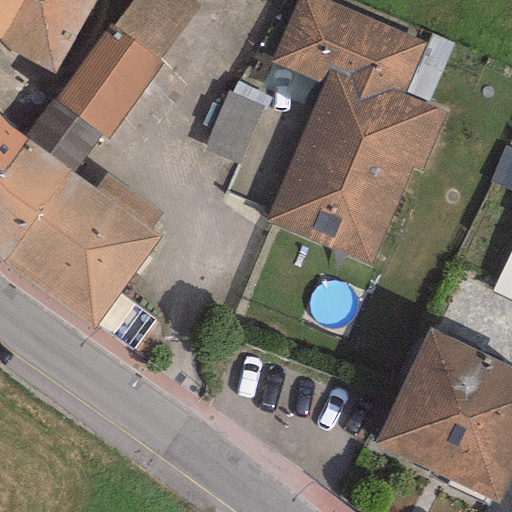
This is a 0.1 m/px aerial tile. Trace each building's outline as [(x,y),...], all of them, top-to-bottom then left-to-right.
[(0,0),(0,44),(54,76),(97,0),(0,0)] [(200,5),(193,0),(128,0),(25,141),(73,176),(100,139),(104,143),(161,66),(157,63),(200,5)] [(426,43),(325,0),(294,0),(268,63),(323,86),(265,222),(369,266),(410,168),(419,172),(445,112),(404,94),(426,43)] [(232,83),(202,152),(237,167),(266,97),(232,83)] [(0,260),(92,328),(157,241),(149,236),(164,215),(105,172),(92,190),(73,176),(25,141),(0,122),(0,260)] [(511,240),(488,293),(511,303),(511,151),(505,148),(490,182),(511,192),(511,240)] [(511,472),(511,372),(428,334),(375,448),(497,505),(511,472)]
